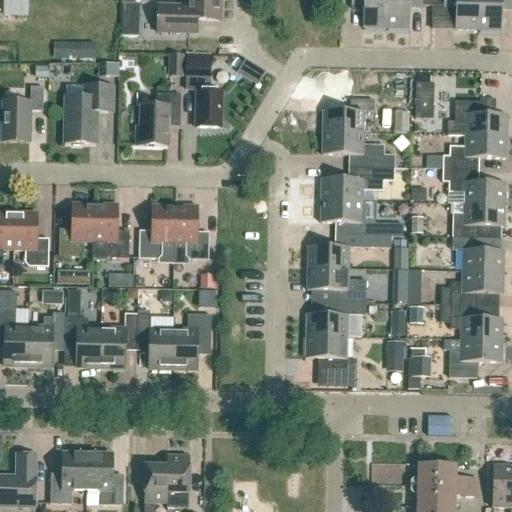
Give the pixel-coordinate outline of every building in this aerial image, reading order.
[(210,0),(185,0),(186,9),(157,9),(156,33),(198,34),(198,22),(221,22),(221,0),(210,0)] [(386,31),(386,0),(351,0),(352,9),(364,9),(363,30),(386,31)] [(433,9),(432,0),(386,0),(386,31),(410,31),(410,10),(422,10),(422,9),(433,9)] [(478,33),(478,0),(432,0),(433,9),(444,9),(444,11),(455,11),(455,32),(478,33)] [(511,0),(478,0),(478,33),(502,33),(502,12),(511,12),(511,0)] [(78,46),(78,61),(93,61),(93,45),(78,46)] [(181,79),(182,56),(167,56),(166,79),(181,79)] [(220,130),(221,93),(209,93),(210,57),(185,56),(185,78),(197,78),(196,130),(220,130)] [(97,66),(97,80),(118,79),(118,65),(97,66)] [(35,69),(35,80),(47,80),(47,69),(35,69)] [(415,121),(433,122),(433,86),(416,86),(415,121)] [(112,114),(113,88),(83,88),(83,100),(65,99),(64,145),(72,146),(72,147),(80,147),(80,146),(96,146),(97,114),(112,114)] [(42,113),(43,89),(30,89),(30,104),(2,103),(1,144),(29,144),(30,113),(42,113)] [(180,121),(180,96),(154,96),(154,107),(140,107),(140,147),(167,148),(168,121),(180,121)] [(322,135),(363,136),(364,113),(374,113),(374,101),(350,101),(350,113),(323,112),(322,135)] [(466,139),(507,140),(507,118),(487,117),(487,102),(481,102),(480,105),(456,104),(455,125),(449,125),(448,138),(466,139)] [(408,135),(408,114),(394,114),(393,134),(408,135)] [(363,147),(363,136),(322,135),(322,157),(368,158),(368,170),(394,171),(394,157),(384,157),(384,147),(363,147)] [(480,161),(506,161),(507,140),(466,139),(465,150),(449,150),(449,160),(444,160),(443,172),(479,173),(480,161)] [(426,172),(443,172),(444,160),(426,159),(426,172)] [(394,183),(394,171),(368,170),(367,181),(321,180),(321,203),(362,203),(362,192),(383,193),(383,183),(394,183)] [(479,184),(479,173),(443,172),(443,184),(449,185),(448,195),(464,196),(464,206),(505,207),(506,185),(479,184)] [(411,189),(410,203),(420,203),(420,189),(411,189)] [(362,203),(321,203),(320,225),(361,226),(362,203)] [(94,244),(94,209),(85,208),(85,206),(71,205),(70,235),(58,235),(58,259),(78,259),(82,256),(82,244),(94,244)] [(103,209),(94,209),(94,244),(105,244),(105,256),(108,260),(128,261),(129,237),(117,236),(117,206),(103,206),(103,209)] [(504,229),(505,207),(464,206),(464,217),(453,216),(452,241),(477,241),(478,229),(504,229)] [(162,246),(173,246),(175,210),(166,210),(166,207),(152,207),(151,237),(139,237),(138,261),(158,261),(162,258),(162,246)] [(183,211),(175,210),(173,246),(185,246),(185,258),(188,262),(208,262),(209,238),(197,238),(198,208),(183,208),(183,211)] [(0,265),(2,264),(2,252),(13,252),(14,217),(5,217),(5,214),(0,213),(0,265)] [(14,217),(13,252),(25,253),(25,264),(28,268),(48,269),(48,245),(36,245),(37,215),(23,214),(23,217),(14,217)] [(410,219),(410,235),(421,235),(420,219),(410,219)] [(402,226),(365,225),(365,238),(389,239),(401,239),(402,226)] [(353,250),(389,251),(389,239),(365,238),(353,238),(353,250)] [(477,252),(477,241),(452,241),(452,253),(463,253),(462,274),(503,276),(504,253),(477,252)] [(394,242),(393,250),(405,251),(405,242),(394,242)] [(348,271),(349,249),(308,248),(307,270),(348,271)] [(334,293),(333,305),(365,306),(366,283),(348,282),(348,271),(307,270),(307,292),(334,293)] [(56,271),(56,286),(67,286),(68,271),(56,271)] [(393,273),(393,282),(407,282),(407,273),(393,273)] [(503,297),(503,276),(462,274),(462,285),(450,285),(450,290),(440,290),(439,308),(475,309),(476,297),(503,297)] [(119,278),(119,291),(131,291),(131,278),(119,278)] [(200,279),(200,291),(212,291),(212,279),(200,279)] [(67,305),(67,291),(44,291),(44,305),(67,305)] [(27,368),(28,328),(15,328),(16,294),(0,293),(0,351),(4,352),(3,368),(27,368)] [(407,296),(407,306),(419,306),(419,296),(407,296)] [(365,317),(365,306),(333,305),(333,317),(306,316),(305,338),(347,340),(347,317),(365,317)] [(475,321),(475,309),(439,308),(439,324),(449,324),(449,331),(461,331),(460,343),(501,344),(502,321),(475,321)] [(409,310),(409,325),(422,326),(422,310),(409,310)] [(392,311),(392,336),(406,336),(407,311),(392,311)] [(64,347),(65,320),(65,315),(52,315),(52,319),(43,319),(43,329),(28,328),(27,368),(51,369),(52,347),(64,347)] [(136,348),(137,316),(124,316),(124,330),(101,330),(100,370),(124,370),(124,348),(136,348)] [(172,372),(173,332),(150,331),(150,316),(137,316),(136,348),(148,348),(148,371),(172,372)] [(173,332),(172,372),(196,372),(197,356),(210,357),(211,317),(188,317),(187,332),(173,332)] [(100,370),(101,330),(87,329),(87,321),(65,320),(64,347),(76,347),(75,369),(100,370)] [(346,361),(347,340),(305,338),(305,360),(332,361),(331,373),(355,373),(356,362),(346,361)] [(501,366),(501,344),(460,343),(460,354),(449,353),(448,380),(477,381),(477,365),(501,366)] [(386,345),(385,369),(401,369),(401,346),(386,345)] [(424,380),(425,360),(413,359),(413,361),(408,360),(407,391),(419,391),(420,379),(424,380)] [(34,509),(35,457),(17,456),(16,478),(0,478),(0,505),(7,506),(7,508),(34,509)] [(86,492),(87,456),(62,456),(61,481),(50,481),(49,506),(70,506),(71,492),(86,492)] [(87,456),(86,492),(98,492),(98,507),(122,507),(123,482),(111,482),(112,457),(87,456)] [(166,505),(166,495),(167,458),(166,458),(166,468),(144,467),(143,505),(144,505),(143,511),(153,511),(154,505),(166,505)] [(166,495),(177,495),(177,510),(187,510),(188,496),(189,458),(167,458),(166,495)] [(418,488),(477,490),(477,480),(456,479),(456,468),(419,467),(418,488)] [(511,511),(511,469),(494,469),(493,511),(511,511)] [(477,499),(477,490),(418,488),(418,509),(455,509),(456,499),(477,499)]
